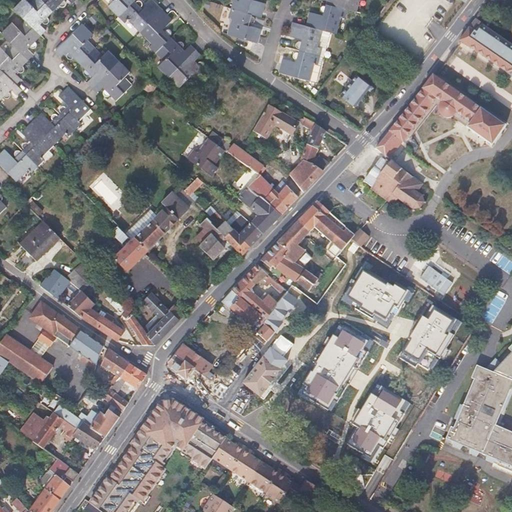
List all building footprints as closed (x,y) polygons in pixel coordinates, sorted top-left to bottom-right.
[(48,17),(54,11),(42,0),(32,0),(30,3),(26,0),(22,0),(13,9),(25,20),(41,36),(46,30),(40,24),(42,23),(43,24),(45,24),(46,24),(48,23),(48,22),(49,20),(49,18),(48,17)] [(75,0),(42,0),(54,11),(59,5),(61,6),(63,7),(65,5),(66,3),(66,2),(65,0),(69,0),(73,3),(75,0)] [(135,1),(136,0),(114,0),(109,5),(119,17),(135,1)] [(140,32),(163,9),(152,0),(143,10),(141,7),(143,5),(142,3),(142,2),(140,1),(137,1),(136,2),(135,1),(119,17),(126,23),(129,20),(140,32)] [(265,3),(254,0),(233,0),(231,8),(252,14),(261,17),(265,3)] [(357,12),(359,0),(327,0),(326,4),(347,9),(357,12)] [(413,29),(420,20),(396,2),(377,26),(404,47),(416,31),(413,29)] [(337,34),(341,17),(345,18),(347,9),(326,4),(325,6),(323,6),(321,7),(320,9),(320,11),(321,12),(323,13),(323,16),(310,12),(306,26),(323,30),(330,32),(337,34)] [(258,43),(262,29),(249,25),(249,23),(251,24),(252,23),(253,23),(254,21),(254,19),(254,17),(252,16),(252,14),(231,8),(228,17),(232,18),(227,34),(258,43)] [(163,29),(173,19),(163,9),(140,32),(153,44),(150,47),(156,53),(172,37),(171,36),(172,35),(172,33),(172,31),(171,30),(168,29),(166,30),(165,31),(163,29)] [(511,44),(485,25),(476,19),(459,40),(461,41),(461,42),(507,72),(506,73),(511,76),(511,44)] [(41,36),(25,20),(17,28),(12,23),(1,33),(12,44),(28,60),(34,55),(28,49),(29,47),(30,48),(32,49),(34,49),(35,48),(36,46),(37,45),(36,43),(35,42),(41,36)] [(319,46),(323,30),(306,26),(293,22),(289,36),(302,40),(301,42),(300,41),(297,42),(297,43),(296,45),(297,47),(299,49),(299,51),(320,56),(323,47),(319,46)] [(96,48),(88,40),(93,34),(82,23),(55,50),(60,56),(66,50),(68,52),(67,52),(67,55),(67,57),(68,58),(70,59),(72,59),(74,58),(80,63),(96,48)] [(324,57),(330,32),(323,30),(319,46),(323,47),(320,56),(323,57),(324,57)] [(169,77),(196,50),(191,44),(185,50),(183,49),(184,47),(184,45),(183,42),(181,42),(179,42),(177,43),(172,37),(156,53),(164,60),(158,66),(169,77)] [(28,60),(12,44),(5,52),(0,48),(0,69),(16,85),(21,80),(15,74),(17,72),(18,73),(20,73),(21,73),(23,72),(24,70),(24,68),(23,66),(28,60)] [(92,88),(120,61),(109,50),(103,56),(96,48),(80,63),(85,69),(84,70),(84,72),(85,75),(87,76),(89,76),(91,75),(93,77),(87,83),(92,88)] [(201,55),(196,50),(169,77),(180,88),(185,82),(193,89),(209,74),(203,69),(204,67),(204,66),(203,63),(201,61),(198,62),(197,63),(196,61),(201,55)] [(318,65),(320,56),(299,51),(298,53),(296,53),(294,53),(293,56),(293,58),(294,59),(296,60),(296,62),(282,59),(279,72),(310,81),(314,64),(318,65)] [(317,83),(323,57),(320,56),(318,65),(314,64),(310,81),(317,83)] [(117,101),(133,85),(125,77),(130,72),(120,61),(92,88),(98,93),(103,88),(105,90),(104,92),(104,93),(105,95),(106,96),(107,96),(109,97),(111,95),(117,101)] [(16,85),(0,69),(0,100),(3,97),(3,98),(5,99),(7,99),(8,98),(9,96),(10,95),(10,94),(9,92),(9,91),(10,90),(16,95),(21,90),(16,85)] [(371,86),(357,75),(340,95),(355,107),(371,86)] [(491,145),(505,126),(434,76),(433,75),(376,148),(384,155),(384,154),(389,158),(424,115),(419,111),(431,96),(435,98),(432,102),(438,106),(438,109),(438,111),(440,115),(442,117),(446,119),(448,119),(451,118),(454,116),(457,113),(470,123),(468,127),(491,145)] [(157,86),(148,80),(144,88),(148,91),(154,90),(157,86)] [(90,109),(67,87),(58,97),(67,106),(65,108),(64,107),(63,107),(62,107),(60,107),(59,109),(59,111),(60,113),(59,114),(75,130),(81,123),(78,121),(90,109)] [(299,123),(269,105),(253,131),(267,140),(275,125),(292,135),(299,123)] [(68,136),(75,130),(59,114),(58,116),(57,115),(55,114),(54,115),(52,116),(51,117),(51,118),(53,121),(50,123),(41,113),(31,123),(54,146),(65,134),(68,136)] [(317,124),(307,119),(303,117),(299,120),(303,125),(313,131),(317,124)] [(54,146),(31,123),(22,133),(31,143),(29,145),(28,144),(26,143),(24,143),(24,144),(22,145),(22,147),(24,150),(22,151),(38,167),(44,160),(41,157),(49,150),(54,146)] [(319,150),(326,132),(316,125),(301,159),(304,161),(313,164),(324,171),(330,164),(319,157),(319,158),(315,156),(318,150),(319,150)] [(264,167),(234,145),(233,147),(212,132),(208,138),(209,139),(225,151),(258,175),(264,167)] [(214,166),(225,151),(209,139),(198,153),(193,150),(186,159),(212,177),(218,168),(214,166)] [(31,173),(38,167),(22,151),(21,152),(18,150),(16,151),(15,152),(14,153),(14,154),(15,156),(16,157),(14,159),(5,150),(0,153),(0,164),(16,182),(28,170),(31,173)] [(46,162),(53,155),(49,150),(41,157),(44,160),(46,162)] [(419,180),(402,168),(389,158),(384,154),(384,155),(365,181),(371,186),(371,187),(382,197),(384,195),(388,190),(398,198),(399,198),(404,202),(402,204),(405,206),(406,203),(412,208),(412,210),(414,210),(414,208),(419,207),(420,209),(421,208),(420,206),(424,202),(425,202),(426,201),(424,200),(422,196),(424,195),(423,193),(421,194),(416,191),(423,183),(419,180)] [(315,181),(324,171),(313,164),(304,161),(290,175),(301,190),(304,193),(315,181)] [(261,175),(266,168),(264,167),(258,175),(260,176),(260,175),(261,175)] [(261,175),(260,175),(260,176),(249,188),(262,199),(264,201),(275,190),(261,175)] [(194,193),(203,183),(198,178),(185,191),(190,196),(194,193)] [(287,185),(282,181),(275,190),(279,194),(287,185)] [(282,216),(299,198),(287,185),(279,194),(275,190),(264,201),(282,216)] [(196,202),(190,196),(185,191),(179,186),(173,192),(190,208),(196,202)] [(262,199),(249,188),(238,199),(250,209),(252,211),(262,199)] [(399,198),(398,198),(388,190),(384,195),(382,197),(387,200),(394,205),(399,198)] [(145,254),(190,208),(173,192),(161,203),(166,208),(158,216),(132,242),(145,254)] [(200,199),(194,193),(190,196),(196,202),(197,203),(200,199)] [(282,216),(264,201),(262,199),(252,211),(259,216),(251,224),(263,235),(282,216)] [(43,211),(33,201),(28,206),(37,216),(43,211)] [(315,227),(326,215),(327,217),(331,212),(319,202),(300,222),(311,231),(315,227)] [(215,211),(211,207),(206,212),(210,216),(215,211)] [(132,242),(158,216),(151,209),(125,234),(132,242)] [(226,222),(215,211),(210,216),(206,219),(230,244),(242,256),(251,248),(230,226),(226,222)] [(241,215),(237,212),(226,222),(230,226),(241,215)] [(347,228),(345,226),(345,225),(331,212),(327,217),(326,215),(315,227),(334,243),(344,231),(345,231),(347,228)] [(263,235),(251,224),(241,215),(230,226),(251,248),(263,235)] [(230,244),(206,219),(201,225),(205,229),(196,238),(203,244),(200,247),(214,261),(230,244)] [(37,262),(60,239),(43,222),(20,244),(37,262)] [(306,251),(298,245),(307,235),(311,231),(300,222),(279,244),(275,248),(295,263),(306,251)] [(132,242),(125,234),(118,227),(111,234),(126,248),(114,259),(128,272),(145,254),(132,242)] [(351,238),(354,234),(347,228),(345,231),(344,231),(334,243),(328,250),(336,257),(351,238)] [(361,247),(369,236),(360,229),(354,234),(351,238),(361,247)] [(295,263),(275,248),(262,261),(271,268),(273,266),(290,279),(296,282),(305,270),(295,263)] [(98,277),(83,262),(65,278),(68,280),(82,292),(98,277)] [(272,278),(267,274),(258,265),(247,276),(255,284),(260,281),(266,284),(272,278)] [(429,266),(420,278),(443,294),(452,282),(429,266)] [(361,267),(342,301),(387,327),(409,289),(395,281),(393,285),(361,267)] [(55,297),(68,280),(65,278),(55,270),(48,279),(47,278),(41,287),(55,297)] [(316,283),(323,274),(318,271),(315,277),(305,270),(296,282),(309,292),(313,286),(314,286),(315,285),(315,284),(316,283)] [(280,280),(271,273),(267,274),(272,278),(278,283),(280,280)] [(259,299),(253,294),(252,289),(256,285),(255,284),(247,276),(232,291),(266,320),(278,304),(269,296),(263,302),(259,299)] [(293,286),(283,277),(280,280),(278,283),(288,292),(293,286)] [(308,298),(293,286),(288,292),(287,293),(297,301),(294,306),(299,310),(308,298)] [(266,320),(232,291),(222,301),(230,308),(253,327),(255,325),(256,327),(259,324),(262,327),(260,329),(257,333),(267,341),(274,333),(263,324),(266,320)] [(82,292),(68,306),(82,318),(91,309),(97,304),(82,292)] [(180,321),(151,293),(143,303),(156,316),(162,321),(147,336),(156,346),(180,321)] [(263,302),(269,296),(265,293),(259,299),(263,302)] [(274,333),(282,322),(281,322),(283,319),(286,314),(288,311),(289,312),(297,301),(287,293),(278,304),(266,320),(263,324),(274,333)] [(95,339),(41,302),(29,318),(46,330),(43,333),(32,347),(33,348),(30,351),(7,335),(0,343),(0,356),(9,363),(41,384),(53,367),(41,358),(43,355),(43,356),(54,341),(53,341),(57,336),(70,346),(83,356),(96,365),(100,355),(89,348),(95,339)] [(430,305),(398,357),(415,368),(418,363),(432,371),(461,323),(430,305)] [(119,342),(125,332),(111,323),(115,318),(107,313),(104,318),(91,309),(82,318),(119,342)] [(143,329),(133,315),(129,311),(128,309),(122,315),(127,320),(126,322),(134,336),(136,334),(143,346),(156,346),(147,336),(143,329)] [(162,321),(156,316),(143,329),(147,336),(162,321)] [(368,341),(341,324),(300,390),(328,408),(333,399),(338,402),(368,353),(363,349),(368,341)] [(478,338),(483,329),(476,325),(471,334),(478,338)] [(261,398),(281,370),(288,360),(284,357),(293,344),(281,336),(278,340),(277,340),(274,344),(274,345),(272,348),(271,347),(247,379),(243,384),(261,398)] [(104,346),(95,339),(89,348),(100,355),(104,346)] [(184,344),(183,345),(175,355),(195,369),(206,377),(211,381),(213,378),(215,375),(210,372),(214,365),(184,344)] [(511,432),(496,425),(511,390),(511,345),(498,360),(501,363),(493,372),(486,369),(477,365),(471,378),(474,379),(463,406),(460,404),(454,419),(457,420),(453,428),(451,427),(446,439),(453,442),(452,447),(460,450),(463,446),(470,449),(469,453),(476,457),(479,453),(486,456),(486,460),(493,464),(496,460),(511,466),(511,432)] [(130,364),(109,350),(101,365),(110,371),(110,372),(111,372),(111,373),(116,375),(117,375),(109,383),(112,387),(130,364)] [(195,369),(175,355),(168,364),(171,368),(187,380),(195,369)] [(0,376),(9,363),(0,356),(0,376)] [(96,365),(83,356),(79,361),(93,370),(96,365)] [(493,372),(501,363),(498,360),(495,358),(486,369),(493,372)] [(104,398),(122,413),(129,403),(117,394),(124,384),(126,381),(138,389),(146,376),(130,364),(112,387),(104,398)] [(195,369),(187,380),(198,388),(206,377),(195,369)] [(138,389),(126,381),(124,384),(136,392),(138,389)] [(410,405),(377,384),(352,423),(358,427),(345,448),(373,465),(410,405)] [(104,398),(91,387),(80,401),(88,407),(91,403),(107,415),(106,416),(100,413),(99,415),(90,427),(105,438),(122,413),(104,398)] [(83,422),(60,406),(51,399),(47,403),(45,406),(54,413),(78,430),(83,422)] [(38,408),(41,403),(35,400),(32,404),(36,408),(37,408),(38,408)] [(205,471),(226,439),(202,424),(204,420),(175,401),(159,403),(88,501),(101,511),(130,511),(136,503),(142,505),(167,471),(163,468),(176,450),(191,459),(189,462),(205,471)] [(99,415),(93,411),(87,419),(85,423),(90,427),(99,415)] [(78,430),(54,413),(50,418),(47,416),(44,420),(35,413),(21,431),(33,440),(32,441),(43,449),(59,427),(66,431),(62,436),(70,442),(74,437),(73,436),(78,430)] [(85,423),(83,422),(78,430),(73,436),(74,437),(76,438),(96,451),(105,438),(90,427),(85,423)] [(284,436),(287,430),(279,425),(275,431),(284,436)] [(71,446),(76,438),(74,437),(70,442),(68,445),(71,446)] [(231,470),(246,447),(239,442),(237,446),(226,439),(213,459),(231,470)] [(249,482),(262,462),(250,454),(252,451),(246,447),(231,470),(249,482)] [(72,484),(61,476),(68,466),(58,459),(39,483),(46,489),(60,499),(70,486),(72,484)] [(511,466),(496,460),(493,464),(511,471),(511,466)] [(266,493),(281,471),(274,466),(272,469),(262,462),(249,482),(266,493)] [(79,474),(71,468),(65,476),(73,482),(79,474)] [(287,493),(293,483),(286,478),(288,475),(281,471),(266,493),(266,495),(280,504),(287,493)] [(308,506),(318,489),(305,482),(301,487),(295,497),(299,500),(308,506)] [(295,497),(301,487),(293,483),(287,493),(294,499),(295,497)] [(60,499),(46,489),(29,511),(52,511),(61,500),(60,499)] [(230,511),(234,508),(232,507),(215,495),(213,494),(202,511),(203,511),(230,511)] [(291,511),(299,500),(295,497),(294,499),(286,511),(291,511)] [(22,511),(26,509),(17,499),(12,503),(20,511),(22,511)]
